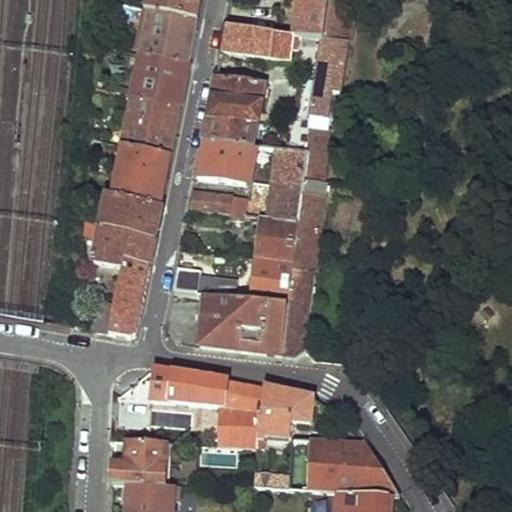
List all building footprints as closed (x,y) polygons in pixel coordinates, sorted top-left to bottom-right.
[(144,0),(143,8),(148,9),(199,20),(202,0),(144,0)] [(297,0),(292,35),(325,40),(331,0),(297,0)] [(355,0),(331,0),(325,40),(350,44),(355,0)] [(148,9),(141,54),(190,65),(199,20),(148,9)] [(325,40),(292,35),(228,29),(223,55),(294,62),(296,49),(306,50),(305,63),(322,65),(320,87),(298,85),(291,152),(309,153),(314,129),(317,114),(332,116),(336,89),(343,90),(350,44),(325,40)] [(141,54),(134,97),(181,107),(190,65),(141,54)] [(218,78),(204,145),(249,149),(252,149),(267,83),(218,78)] [(134,97),(124,147),(171,157),(181,107),(134,97)] [(291,304),(284,358),(298,360),(306,355),(311,313),(309,311),(327,189),(324,186),(331,132),(314,129),(309,153),(305,188),(301,220),(296,263),(291,304)] [(204,145),(197,182),(245,187),(249,149),(204,145)] [(124,147),(114,197),(160,207),(171,157),(124,147)] [(273,150),(268,185),(305,188),(309,153),(291,152),(273,150)] [(268,185),(263,216),(301,220),(305,188),(268,185)] [(195,195),(191,210),(243,214),(245,200),(195,195)] [(109,197),(103,226),(154,239),(160,207),(114,197),(109,197)] [(260,217),(256,259),(296,263),(301,220),(263,216),(260,217)] [(103,226),(95,262),(124,269),(126,260),(148,264),(154,239),(103,226)] [(256,259),(251,301),(291,304),(296,263),(256,259)] [(117,304),(111,335),(131,338),(135,336),(148,264),(126,260),(124,269),(117,304)] [(180,269),(174,295),(200,297),(202,272),(180,269)] [(209,298),(204,351),(284,358),(291,304),(251,301),(209,298)] [(98,302),(93,332),(111,335),(117,304),(98,302)] [(157,375),(152,406),(160,407),(159,413),(167,413),(168,408),(222,417),(222,421),(260,427),(260,421),(262,421),(266,394),(157,375)] [(258,448),(258,455),(264,455),(265,441),(292,441),(294,424),(313,424),(314,401),(266,394),(262,421),(260,421),(260,427),(258,448)] [(222,421),(222,447),(258,448),(260,427),(222,421)] [(114,468),(113,490),(129,491),(165,492),(168,446),(128,444),(126,469),(114,468)] [(293,484),(293,496),(346,498),(395,500),(402,501),(367,448),(295,445),(293,484)] [(257,495),(293,496),(293,484),(258,483),(257,495)] [(129,491),(127,511),(176,511),(177,493),(165,492),(129,491)] [(346,498),(345,511),(398,511),(399,507),(395,500),(346,498)]
